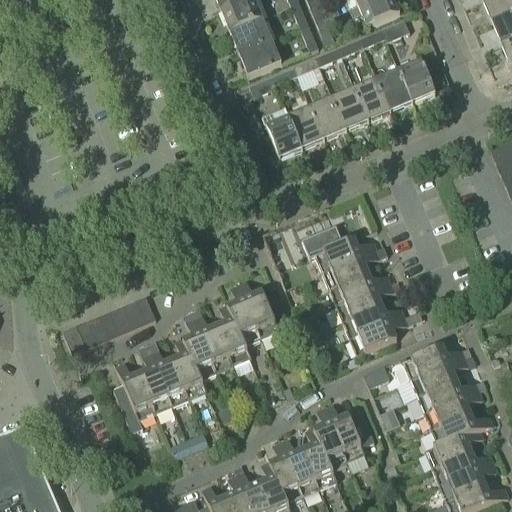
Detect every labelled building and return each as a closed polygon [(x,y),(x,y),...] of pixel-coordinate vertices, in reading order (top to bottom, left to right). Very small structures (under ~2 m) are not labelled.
[(252,0),(213,0),(220,16),(254,2),(252,0)] [(295,0),(285,0),(291,12),(299,8),(295,0)] [(380,0),(357,10),(348,14),(352,22),(360,18),(366,33),(399,19),(391,0),(380,0)] [(352,0),(357,10),(380,0),(352,0)] [(511,0),(494,0),(481,5),(491,27),(511,18),(511,0)] [(274,25),(282,22),(274,1),(266,5),(274,25)] [(254,2),(220,16),(230,38),(263,24),(254,2)] [(315,2),(307,6),(316,28),(325,25),(315,2)] [(299,8),(291,12),(300,34),(308,31),(299,8)] [(511,18),(491,27),(500,49),(511,44),(511,18)] [(263,24),(230,38),(239,60),(272,46),(263,24)] [(325,25),(316,28),(325,50),(334,47),(325,25)] [(404,26),(381,35),(385,44),(386,47),(409,37),(404,26)] [(308,31),(300,34),(310,57),(318,53),(308,31)] [(381,35),(359,44),(363,53),(385,44),(381,35)] [(359,44),(337,54),(341,62),(363,53),(359,44)] [(511,44),(500,49),(509,72),(511,71),(511,44)] [(272,46),(239,60),(248,83),(282,69),(272,46)] [(391,51),(378,58),(384,72),(398,65),(391,51)] [(337,54),(315,63),(319,72),(341,62),(337,54)] [(315,63),(293,72),(296,81),(319,72),(315,63)] [(421,66),(398,75),(412,108),(435,99),(421,66)] [(293,72),(271,82),(275,90),(296,81),(293,72)] [(398,75),(376,85),(390,118),(412,108),(398,75)] [(271,82),(248,91),(253,103),(276,93),(275,90),(271,82)] [(376,85),(354,94),(368,127),(390,118),(376,85)] [(354,94),(332,103),(346,136),(368,127),(354,94)] [(332,103),(310,113),(324,146),(346,136),(332,103)] [(284,113),(262,122),(279,165),(302,155),(288,122),(284,113)] [(310,113),(288,122),(302,155),(324,146),(310,113)] [(511,146),(490,156),(494,167),(511,159),(511,146)] [(511,159),(494,167),(499,179),(511,173),(511,159)] [(511,173),(499,179),(504,191),(511,187),(511,173)] [(335,233),(302,247),(309,265),(314,262),(321,280),(376,257),(373,248),(357,254),(353,245),(342,250),(335,233)] [(376,257),(321,280),(328,296),(368,280),(364,271),(386,262),(383,254),(376,257)] [(368,280),(328,296),(335,313),(390,290),(386,282),(371,288),(368,280)] [(246,287),(237,290),(261,345),(278,338),(261,298),(252,302),(246,287)] [(390,290),(335,313),(342,329),(381,313),(378,305),(399,296),(396,288),(390,291),(390,290)] [(235,309),(227,312),(226,313),(244,353),(245,352),(261,345),(237,290),(229,294),(235,309)] [(145,302),(134,307),(144,331),(155,326),(145,302)] [(134,307),(122,312),(132,335),(144,331),(134,307)] [(224,329),(216,332),(233,372),(250,365),(245,352),(244,353),(226,313),(227,312),(226,310),(218,314),(224,329)] [(122,312),(111,317),(121,340),(132,335),(122,312)] [(381,313),(342,329),(349,346),(404,323),(400,315),(385,321),(381,313)] [(111,317),(99,322),(109,345),(121,340),(111,317)] [(404,323),(349,346),(356,364),(396,347),(392,338),(422,326),(418,317),(404,323)] [(201,321),(193,324),(216,379),(233,372),(216,332),(207,336),(201,321)] [(99,322),(88,327),(98,350),(109,345),(99,322)] [(216,379),(193,324),(185,328),(191,343),(183,346),(182,344),(181,344),(199,386),(201,386),(216,379)] [(88,327),(76,332),(86,355),(98,350),(88,327)] [(75,332),(62,338),(72,361),(85,355),(75,332)] [(180,363),(172,366),(189,406),(206,398),(201,386),(199,386),(181,344),(174,348),(180,363)] [(155,349),(146,352),(172,413),(189,406),(172,366),(164,370),(155,349)] [(146,352),(138,356),(147,377),(138,380),(155,420),(172,413),(146,352)] [(442,353),(402,370),(409,388),(471,362),(467,353),(460,356),(445,362),(442,353)] [(471,362),(409,388),(416,404),(456,387),(453,379),(474,370),(471,362)] [(124,369),(115,373),(138,427),(155,420),(138,380),(130,384),(124,369)] [(384,371),(363,380),(368,393),(389,384),(384,371)] [(456,387),(416,404),(423,421),(478,398),(474,390),(459,396),(456,387)] [(294,401),(291,393),(283,396),(286,404),(294,401)] [(268,408),(276,405),(273,397),(265,401),(268,408)] [(478,398),(423,421),(430,437),(470,420),(467,412),(481,406),(478,398)] [(323,414),(347,469),(352,480),(368,473),(363,462),(364,461),(361,454),(373,448),(360,418),(348,423),(347,422),(338,425),(332,410),(323,414)] [(219,416),(224,429),(235,424),(230,412),(219,416)] [(321,432),(314,436),(331,475),(347,469),(323,414),(316,417),(321,432)] [(430,437),(437,453),(437,454),(492,431),(488,422),(473,429),(470,420),(430,437)] [(309,429),(297,434),(300,439),(304,437),(311,452),(302,456),(319,495),(337,488),(331,475),(314,436),(313,434),(311,434),(309,429)] [(437,453),(424,458),(431,476),(471,459),(468,451),(483,445),(480,437),(492,432),(492,431),(437,454),(437,453)] [(0,511),(34,511),(5,440),(0,442),(0,511)] [(278,466),(269,470),(286,509),(287,509),(303,502),(279,448),(278,444),(269,447),(278,466)] [(288,444),(279,448),(303,502),(319,495),(302,456),(294,459),(288,444)] [(471,459),(431,476),(438,492),(493,469),(489,461),(475,468),(471,459)] [(266,486),(258,490),(267,511),(288,511),(287,509),(286,509),(269,470),(269,468),(260,471),(266,486)] [(493,469),(438,492),(446,509),(485,492),(482,484),(496,478),(493,469)] [(235,482),(243,478),(240,471),(235,473),(232,474),(235,482)] [(243,478),(235,482),(248,511),(267,511),(258,490),(250,493),(243,478)] [(233,500),(225,504),(228,511),(248,511),(235,482),(227,485),(233,500)] [(228,511),(225,504),(217,507),(210,492),(201,496),(207,510),(202,511),(228,511)] [(485,492),(446,509),(446,511),(486,511),(507,504),(504,495),(488,501),(485,492)]
